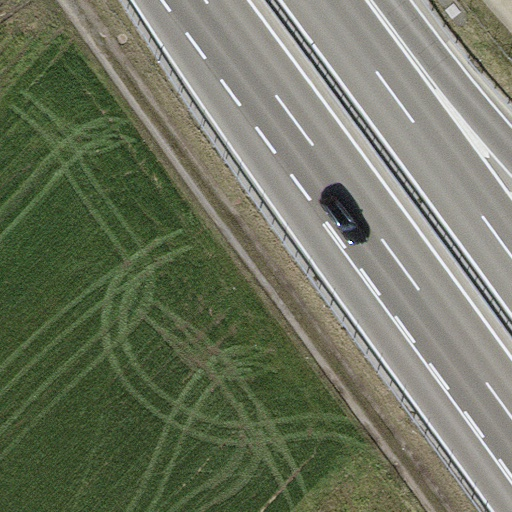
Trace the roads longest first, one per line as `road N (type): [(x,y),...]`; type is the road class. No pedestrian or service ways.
road 1 (track): [(438,511),(68,0)]
road 2 (trunk): [(207,0),(511,413)]
road 3 (trunk): [(511,252),(325,0)]
road 4 (trunk): [(511,149),(373,0)]
